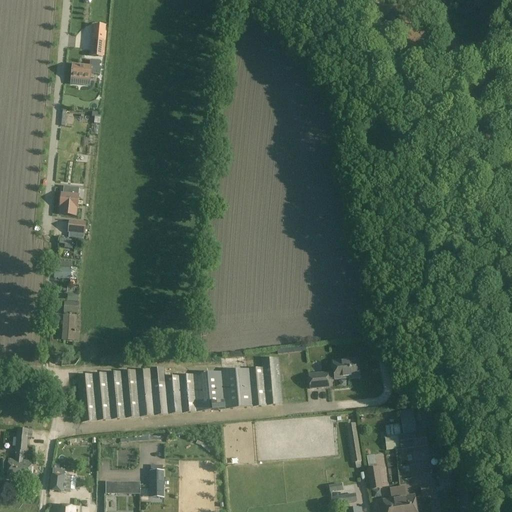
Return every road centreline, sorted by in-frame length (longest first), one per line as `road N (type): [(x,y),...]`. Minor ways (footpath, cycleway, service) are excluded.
road 1 (unclassified): [(463,511),(462,442),(423,204),(384,35),(367,0)]
road 2 (track): [(438,319),(413,317),(387,339),(384,397),(343,405)]
